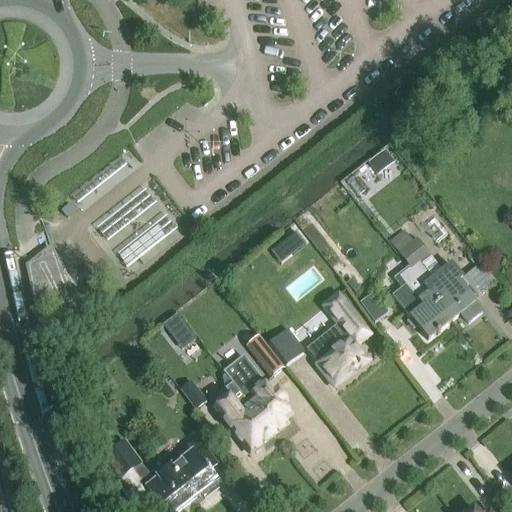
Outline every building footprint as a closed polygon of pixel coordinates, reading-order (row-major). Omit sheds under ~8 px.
[(511,74),(496,86),(508,103),(511,100),(511,74)] [(384,153),(369,166),(376,175),(392,163),(384,153)] [(93,200),(87,192),(96,186),(90,178),(73,191),(84,206),(93,200)] [(404,233),(388,246),(392,251),(409,272),(419,263),(430,255),(421,244),(418,240),(413,244),(404,233)] [(295,235),(282,246),(292,257),(305,247),(295,235)] [(67,300),(52,252),(43,258),(23,271),(40,342),(82,306),(73,291),(58,267),(69,299),(67,300)] [(409,272),(399,279),(408,289),(427,274),(419,263),(409,272)] [(427,274),(408,289),(413,296),(415,298),(425,291),(451,325),(461,318),(468,327),(483,316),(457,284),(462,281),(451,267),(433,281),(427,274)] [(403,291),(392,299),(410,322),(428,344),(451,325),(425,291),(415,298),(413,296),(408,289),(399,279),(396,282),(403,291)] [(377,293),(364,302),(378,322),(391,314),(377,293)] [(354,324),(356,323),(338,300),(325,310),(338,326),(306,352),(318,367),(317,368),(331,385),(345,373),(350,379),(369,364),(357,348),(367,340),(354,324)] [(288,374),(264,343),(252,353),(276,384),(288,374)] [(291,419),(282,408),(286,406),(276,394),(273,396),(255,374),(244,383),(227,362),(220,368),(228,377),(274,439),(286,429),(283,425),(291,419)] [(175,377),(173,374),(168,377),(197,415),(208,406),(182,372),(175,377)] [(250,457),(274,439),(228,377),(220,383),(233,400),(216,413),(250,457)] [(156,480),(125,442),(100,462),(118,484),(132,472),(162,511),(185,511),(190,508),(189,507),(201,497),(204,502),(219,491),(215,486),(215,485),(208,475),(217,469),(196,442),(187,449),(194,457),(172,473),(170,470),(156,480)]
